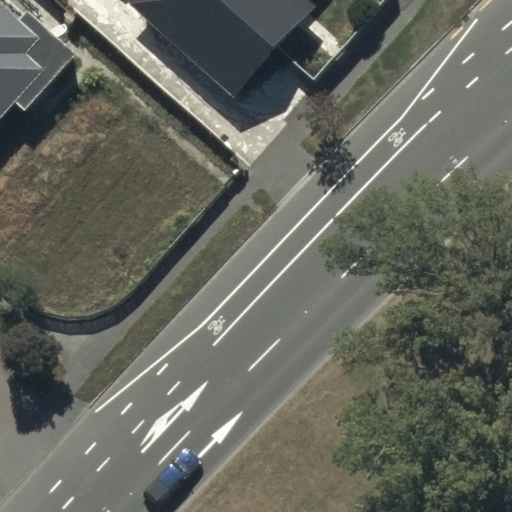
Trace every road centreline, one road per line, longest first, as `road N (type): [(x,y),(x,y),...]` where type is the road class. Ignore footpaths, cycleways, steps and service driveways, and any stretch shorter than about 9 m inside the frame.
road 1 (secondary): [(321,285),(511,19)]
road 2 (primary): [(113,511),(321,285)]
road 3 (primary): [(321,285),(511,107)]
road 4 (residential): [(111,511),(0,417)]
